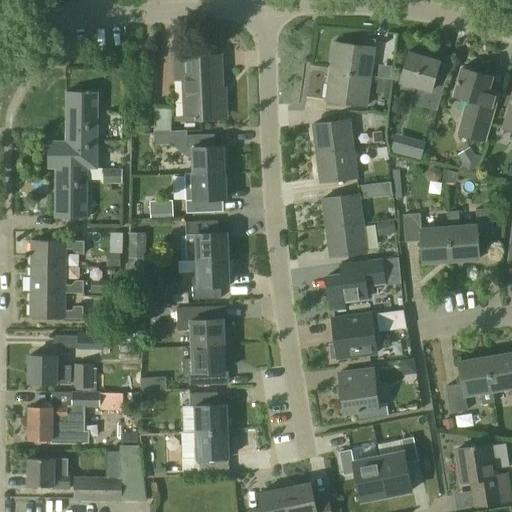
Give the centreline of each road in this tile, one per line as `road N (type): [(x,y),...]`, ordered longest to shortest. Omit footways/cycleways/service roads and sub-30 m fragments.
road 1 (residential): [(308,451),(282,296),(266,9)]
road 2 (residential): [(0,24),(266,9)]
road 3 (residential): [(266,9),(392,7),(511,30)]
